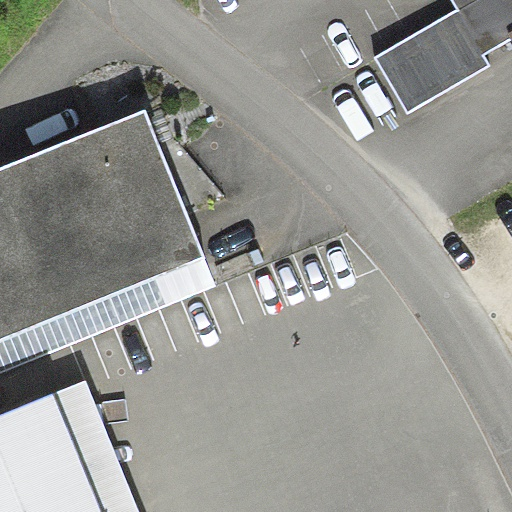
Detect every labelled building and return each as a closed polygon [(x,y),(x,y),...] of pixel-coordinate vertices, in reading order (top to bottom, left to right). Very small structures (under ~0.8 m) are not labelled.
[(511,0),(454,0),(460,10),(375,59),(408,115),(491,67),(484,55),(511,38),(511,0)] [(146,112),(0,170),(0,341),(205,259),(146,112)] [(0,373),(217,288),(205,259),(0,341),(0,373)] [(138,511),(86,380),(53,393),(100,511),(138,511)] [(100,511),(53,393),(0,414),(0,511),(100,511)]
